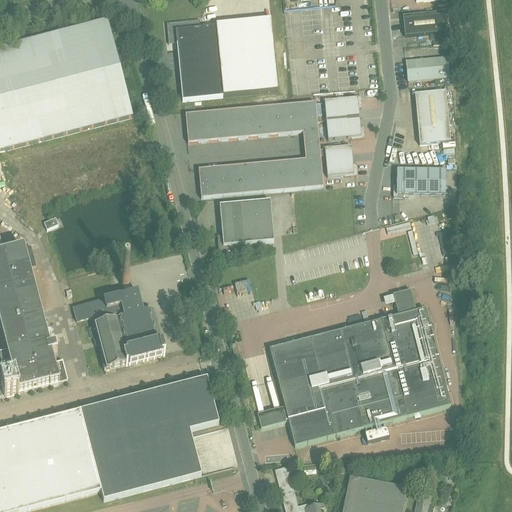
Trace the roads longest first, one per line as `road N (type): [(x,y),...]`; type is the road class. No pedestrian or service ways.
road 1 (unclassified): [(226,353),(133,0)]
road 2 (unclassified): [(0,415),(226,353)]
road 3 (unclassified): [(371,227),(391,82),(381,0)]
road 4 (unclassified): [(267,511),(226,353)]
